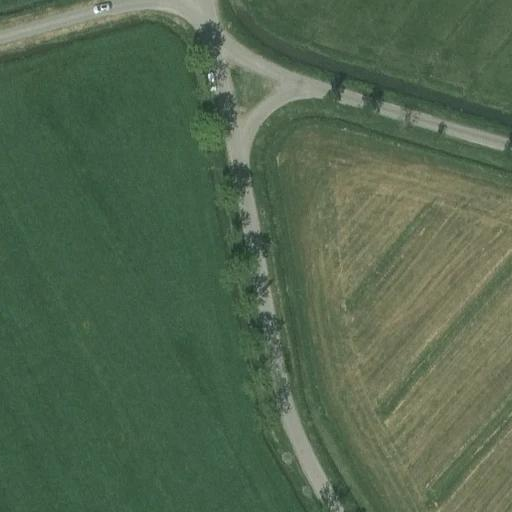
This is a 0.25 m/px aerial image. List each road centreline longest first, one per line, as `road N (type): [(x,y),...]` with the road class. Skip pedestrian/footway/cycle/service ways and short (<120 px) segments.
road 1 (unclassified): [(324,511),(272,387),(235,153)]
road 2 (unclassified): [(313,90),(511,149)]
road 3 (unclassified): [(0,43),(156,0)]
